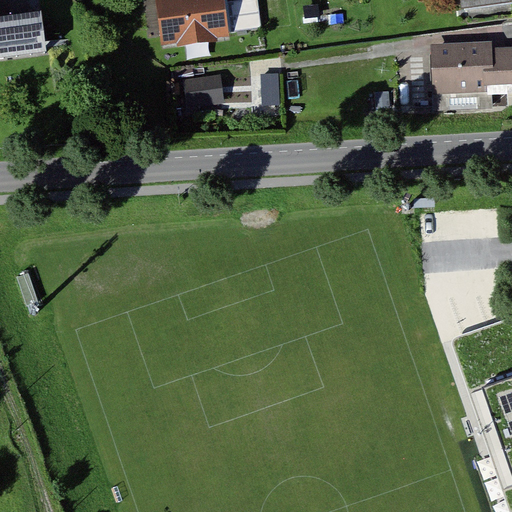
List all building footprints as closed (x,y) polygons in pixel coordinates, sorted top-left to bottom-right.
[(228,0),(160,0),(167,48),(234,39),(228,0)] [(511,0),(463,0),(465,11),(511,5),(511,0)] [(0,61),(50,55),(45,16),(2,22),(0,4),(0,61)] [(253,27),(256,53),(291,50),(289,24),(253,27)] [(511,43),(435,47),(437,97),(511,94),(511,43)] [(407,61),(409,83),(431,82),(429,60),(407,61)] [(184,78),(187,109),(225,105),(222,75),(184,78)] [(511,325),(455,345),(511,511),(511,325)]
